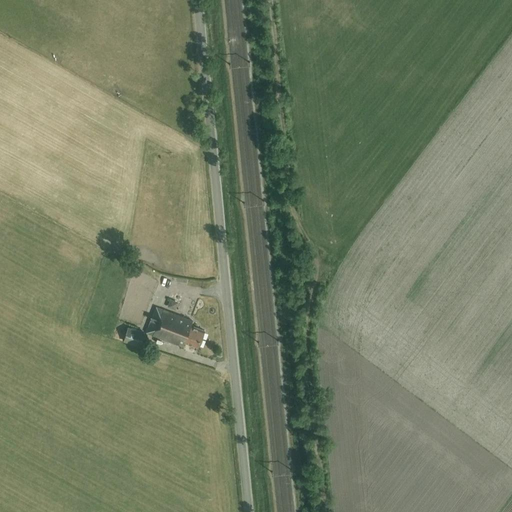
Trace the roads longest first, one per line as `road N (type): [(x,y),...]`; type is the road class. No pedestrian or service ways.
road 1 (track): [(324,511),(306,350),(313,267),(294,215),(269,0)]
road 2 (unclassified): [(248,511),(197,0)]
